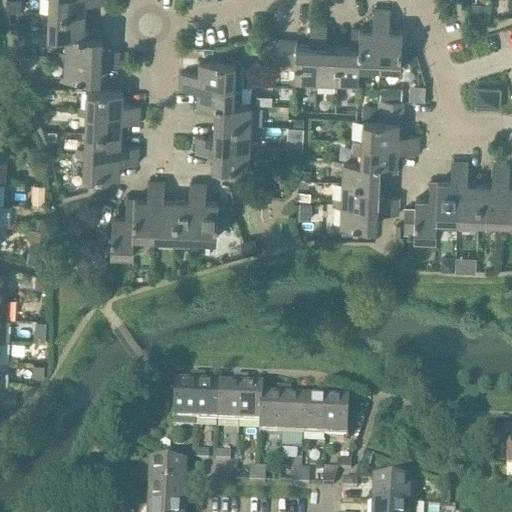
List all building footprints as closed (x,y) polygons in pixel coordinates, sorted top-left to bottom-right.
[(102,5),(102,0),(48,0),(48,15),(84,16),(84,4),(102,5)] [(471,3),(470,21),(484,21),(485,4),(471,3)] [(358,65),(379,66),(381,9),(373,9),(372,29),(359,29),(357,65),(358,65)] [(389,30),(390,10),(381,9),(379,66),(400,66),(401,31),(389,30)] [(101,38),(101,29),(83,28),(84,16),(48,15),(47,36),(65,37),(65,36),(101,38)] [(294,66),(294,80),(315,81),(318,24),(309,23),(308,45),(296,44),(296,40),(285,40),(284,66),(294,66)] [(318,24),(315,81),(336,82),(338,46),(325,45),(326,24),(318,24)] [(351,29),(350,46),(338,46),(336,82),(358,83),(358,65),(357,65),(359,29),(351,29)] [(65,37),(64,57),(118,60),(118,51),(101,50),(101,38),(65,36),(65,37)] [(285,40),(277,39),(275,39),(274,66),(284,66),(285,40)] [(117,68),(118,60),(64,57),(63,78),(99,80),(100,67),(117,68)] [(180,82),(243,84),(243,83),(240,83),(241,62),(199,60),(198,73),(180,72),(180,82)] [(243,84),(180,82),(180,90),(198,90),(197,103),(233,105),(233,104),(243,104),(243,84)] [(476,106),(500,107),(501,88),(477,87),(476,106)] [(122,91),(95,90),(85,90),(84,112),(139,114),(140,105),(122,105),(122,91)] [(380,91),(380,100),(396,100),(396,92),(380,91)] [(396,100),(380,100),(377,100),(377,111),(402,112),(403,101),(396,100)] [(197,103),(197,112),(215,113),(214,125),(249,126),(250,104),(243,104),(233,104),(233,105),(197,103)] [(40,110),(40,120),(50,121),(51,110),(40,110)] [(398,123),(402,123),(402,112),(377,111),(377,112),(376,120),(365,120),(363,120),(362,142),(418,144),(419,136),(397,135),(398,123)] [(365,111),(365,120),(376,120),(377,112),(365,111)] [(84,112),(84,132),(121,134),(121,122),(139,122),(139,114),(84,112)] [(214,137),(196,136),(195,144),(249,146),(249,126),(214,125),(214,137)] [(302,128),(291,128),(291,136),(302,136),(302,128)] [(84,132),(83,153),(138,155),(138,147),(120,146),(121,134),(84,132)] [(418,152),(418,144),(362,142),(352,141),(351,162),(361,162),(361,163),(396,164),(397,151),(418,152)] [(247,178),(249,146),(195,144),(195,153),(213,153),(212,166),(222,167),(222,177),(247,178)] [(119,163),(128,163),(137,163),(138,155),(83,153),(81,185),(108,186),(109,175),(119,176),(119,163)] [(396,172),(396,164),(361,163),(361,162),(351,162),(343,161),(342,183),(378,184),(378,172),(396,172)] [(459,162),(450,162),(450,182),(437,182),(435,227),(436,227),(456,228),(456,219),(457,219),(459,162)] [(467,162),(459,162),(457,219),(477,219),(479,184),(466,183),(467,162)] [(492,163),(491,184),(479,184),(477,219),(498,220),(500,164),(492,163)] [(511,184),(508,185),(509,164),(500,164),(498,220),(511,220),(511,184)] [(134,235),(154,236),(156,181),(148,181),(147,199),(134,198),(132,235),(134,235)] [(154,236),(158,236),(174,236),(176,200),(164,199),(164,182),(156,181),(154,236)] [(436,236),(436,227),(435,227),(437,182),(428,182),(428,199),(415,199),(414,209),(404,209),(403,234),(436,236)] [(174,236),(192,237),(195,237),(197,183),(189,183),(188,200),(176,200),(174,236)] [(206,184),(197,183),(195,237),(216,238),(217,215),(218,206),(218,202),(205,201),(206,184)] [(342,183),(341,199),(341,203),(398,205),(398,197),(377,196),(378,184),(342,183)] [(134,198),(127,198),(126,198),(125,216),(112,216),(110,252),(133,253),(134,235),(132,235),(134,198)] [(397,214),(398,205),(341,203),(340,225),(376,226),(376,213),(397,214)] [(218,206),(217,215),(225,215),(230,215),(230,206),(223,206),(218,206)] [(195,423),(217,424),(219,387),(204,387),(205,376),(197,376),(197,386),(195,423)] [(217,424),(239,425),(241,378),(233,377),(233,388),(219,387),(217,424)] [(260,435),(262,389),(247,389),(248,378),(241,378),(239,425),(259,426),(258,435),(260,435)] [(174,399),(172,427),(195,428),(195,423),(197,386),(174,385),(174,399)] [(260,435),(282,436),(283,389),(276,389),(276,399),(263,399),(263,389),(262,389),(260,435)] [(303,437),(304,401),(290,400),(290,390),(283,389),(282,436),(283,436),(282,449),(302,450),(303,437)] [(303,437),(325,438),(327,391),(319,391),(319,401),(304,401),(303,437)] [(327,391),(325,438),(347,439),(349,402),(333,402),(334,392),(327,391)] [(170,458),(186,458),(186,450),(171,449),(170,458)] [(208,459),(208,451),(195,450),(195,459),(208,459)] [(216,460),(230,460),(230,452),(216,452),(216,460)] [(364,452),(361,463),(370,466),(373,455),(364,452)] [(186,466),(154,464),(149,464),(141,464),(140,487),(148,487),(148,486),(185,488),(186,466)] [(250,467),(249,481),(257,482),(258,468),(250,467)] [(265,482),(266,468),(258,468),(257,482),(265,482)] [(293,469),(293,483),(301,484),(301,469),(293,469)] [(309,484),(310,469),(301,469),(301,484),(309,484)] [(357,481),(343,480),(343,488),(357,488),(357,481)] [(372,503),(409,505),(410,482),(373,481),(372,503)] [(126,485),(111,484),(111,493),(125,494),(126,485)] [(148,486),(148,487),(147,508),(184,510),(185,488),(148,486)] [(372,503),(371,511),(416,511),(417,505),(409,505),(372,503)]
